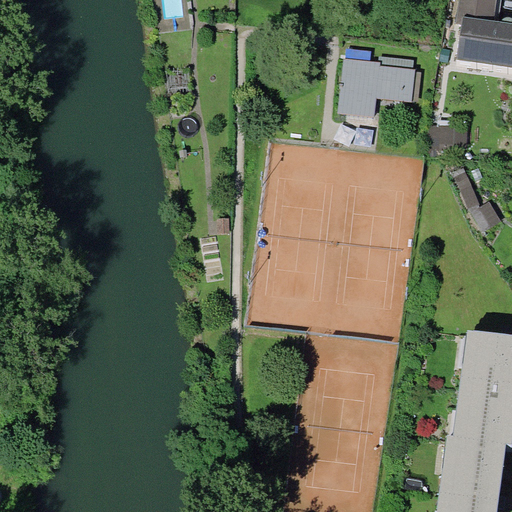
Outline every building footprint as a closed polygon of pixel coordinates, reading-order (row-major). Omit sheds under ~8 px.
[(455,68),(511,75),(511,33),(511,34),(510,29),(506,27),(502,28),(499,32),(488,30),(491,0),(459,0),(456,28),(460,29),(455,68)] [(342,65),(341,65),(339,89),(337,89),(337,91),(339,92),(336,117),(370,121),(373,100),(407,104),(406,104),(408,105),(411,75),(408,76),(409,65),(377,62),(376,69),(366,68),(368,56),(344,53),(342,65)] [(466,212),(473,209),(459,175),(452,178),(466,212)] [(481,233),(494,225),(484,208),(471,216),(481,233)] [(503,453),(509,454),(511,432),(511,346),(465,341),(465,342),(471,342),(467,375),(461,375),(456,413),(462,414),(458,446),(452,445),(452,446),(445,445),(445,446),(451,447),(446,479),(440,479),(435,511),(495,511),(497,502),(503,453)]
